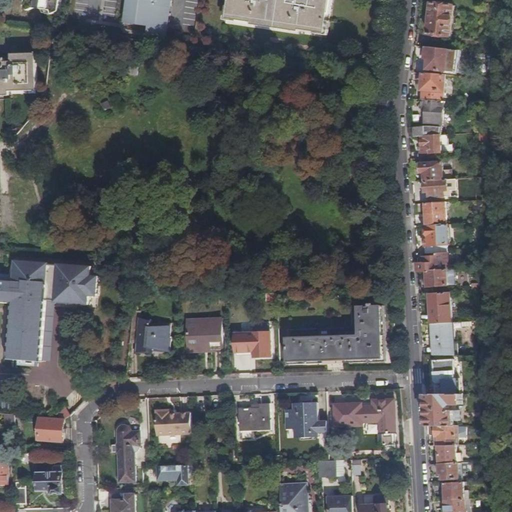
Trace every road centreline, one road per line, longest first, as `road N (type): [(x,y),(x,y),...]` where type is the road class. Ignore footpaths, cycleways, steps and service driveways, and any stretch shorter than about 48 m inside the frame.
road 1 (residential): [(409,0),(397,113),(422,511)]
road 2 (residential): [(386,378),(111,390),(85,416),(85,511)]
